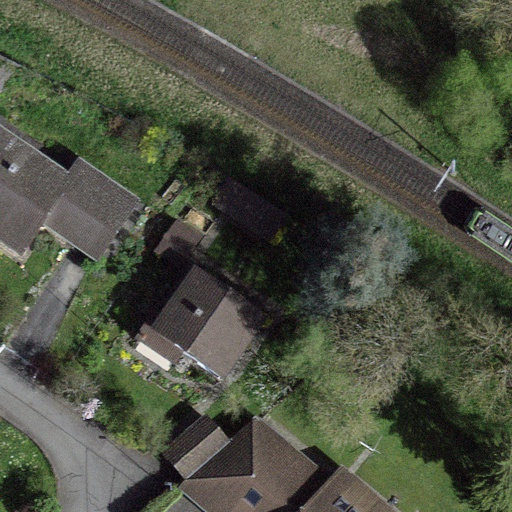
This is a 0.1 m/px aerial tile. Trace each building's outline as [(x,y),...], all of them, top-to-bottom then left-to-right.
[(36,236),(42,228),(74,179),(69,175),(0,129),(0,244),(21,259),(36,236)] [(79,160),(69,175),(74,179),(42,228),(99,266),(141,202),(79,160)] [(216,212),(271,243),(288,213),(233,182),(216,212)] [(202,239),(177,222),(156,251),(181,269),(202,239)] [(224,385),(268,322),(194,270),(149,333),(151,335),(143,346),(174,367),(182,356),(224,385)] [(185,484),(231,444),(206,416),(160,456),(185,484)] [(394,511),(342,467),(332,479),(256,419),(231,444),(185,484),(180,490),(203,511),(394,511)]
